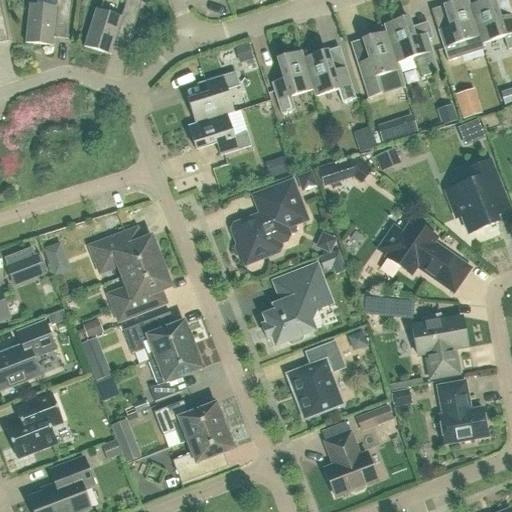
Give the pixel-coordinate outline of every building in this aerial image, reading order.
[(71,0),(56,0),(55,9),(28,6),(24,45),(45,48),(46,39),(67,41),(71,0)] [(141,3),(130,0),(126,0),(120,19),(95,11),(83,49),(103,55),(105,47),(126,53),(141,3)] [(481,46),(466,0),(443,7),(450,28),(437,32),(447,63),(461,59),(457,46),(478,39),(481,46)] [(466,0),(481,46),(503,39),(507,52),(511,50),(511,18),(511,16),(499,20),(492,0),(490,0),(469,7),(467,0),(466,0)] [(407,19),(383,26),(403,87),(396,65),(414,60),(422,76),(437,71),(426,36),(413,40),(407,19)] [(403,87),(383,26),(383,27),(385,34),(362,41),(369,62),(356,66),(367,99),(403,87)] [(250,45),(235,50),(240,65),(254,61),(250,45)] [(315,99),(300,53),(277,61),(283,81),(271,85),(281,116),(295,112),(291,99),(312,92),(314,99),(315,99)] [(301,53),(300,53),(315,99),(337,92),(341,105),(355,100),(345,69),(333,73),(326,53),(303,60),(301,53)] [(187,129),(233,114),(226,92),(239,88),(235,74),(204,84),(208,96),(187,103),(194,126),(187,128),(187,129)] [(459,94),(464,120),(483,116),(478,90),(459,94)] [(234,115),(233,114),(187,129),(195,152),(216,146),(220,158),(251,148),(246,134),(233,139),(226,117),(234,115)] [(398,140),(419,135),(417,127),(396,132),(398,140)] [(365,152),(380,148),(374,130),(360,135),(365,152)] [(199,160),(202,176),(216,173),(213,158),(199,160)] [(338,165),(318,171),(323,188),(353,180),(361,186),(372,173),(356,160),(338,165)] [(502,196),(489,162),(464,172),(468,184),(445,193),(456,220),(461,218),(468,236),(497,224),(490,205),(492,201),(502,196)] [(304,221),(291,185),(255,199),(262,217),(235,227),(233,232),(238,245),(236,250),(240,261),(247,264),(277,252),(279,248),(277,244),(285,241),(287,237),(284,229),(304,221)] [(435,239),(412,223),(401,238),(397,237),(394,237),(390,238),(387,241),(386,244),(385,248),(387,252),(390,255),(386,260),(410,276),(416,267),(453,293),(469,270),(432,244),(435,239)] [(122,278),(160,264),(158,257),(159,254),(156,244),(152,243),(151,239),(141,243),(136,230),(89,249),(99,275),(118,267),(122,278)] [(62,250),(49,260),(57,270),(70,261),(62,250)] [(345,272),(338,254),(319,262),(322,270),(331,266),(335,276),(345,272)] [(44,277),(37,257),(6,268),(13,289),(44,277)] [(163,271),(160,264),(122,278),(127,290),(108,297),(118,323),(165,305),(160,292),(170,288),(168,285),(170,281),(166,272),(163,271)] [(330,306),(316,268),(274,284),(282,305),(276,307),(278,313),(264,318),(267,324),(264,330),(268,338),(273,340),(275,346),(286,342),(291,345),(304,340),(302,336),(313,332),(309,322),(316,319),(314,312),(330,306)] [(0,322),(9,319),(0,296),(0,322)] [(412,302),(355,297),(361,317),(410,321),(412,302)] [(441,323),(439,316),(421,320),(422,327),(412,329),(417,357),(425,355),(430,380),(457,375),(453,350),(467,348),(462,320),(441,323)] [(148,363),(192,346),(184,323),(158,333),(153,320),(122,332),(131,355),(150,348),(155,359),(148,362),(148,363)] [(55,351),(45,324),(17,335),(22,348),(0,356),(0,391),(39,377),(32,360),(55,351)] [(364,329),(338,340),(343,350),(354,345),(357,352),(372,345),(364,329)] [(345,370),(334,343),(304,354),(310,368),(287,377),(304,420),(325,412),(326,414),(340,409),(339,406),(341,406),(330,375),(345,370)] [(202,370),(192,346),(148,363),(157,387),(149,390),(154,403),(181,393),(176,380),(202,370)] [(470,412),(464,383),(437,388),(442,417),(438,418),(444,446),(487,438),(482,410),(470,412)] [(62,423),(52,396),(15,410),(21,425),(5,431),(16,459),(55,444),(49,428),(62,423)] [(179,445),(187,442),(224,428),(222,424),(224,419),(221,411),(217,409),(215,405),(188,416),(183,402),(153,414),(162,437),(175,433),(179,445)] [(392,420),(387,408),(372,414),(376,426),(392,420)] [(358,458),(345,424),(321,433),(334,468),(324,472),(334,498),(350,492),(355,494),(362,491),(364,487),(377,482),(366,455),(358,458)] [(226,432),(224,428),(187,442),(192,455),(172,462),(181,486),(211,474),(206,461),(233,450),(231,447),(233,443),(230,434),(226,432)] [(50,472),(55,486),(41,491),(42,494),(28,500),(32,511),(87,511),(90,511),(82,490),(93,486),(83,459),(50,472)]
